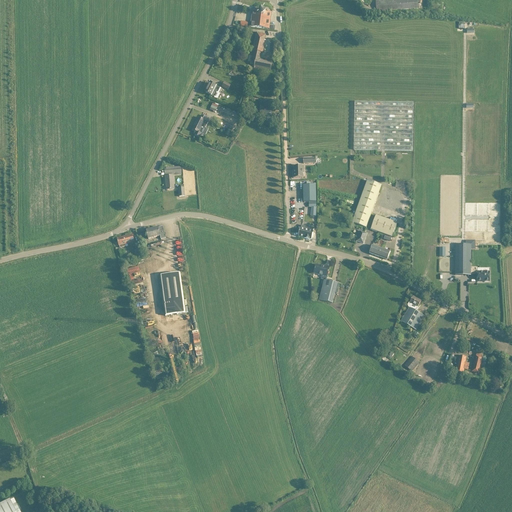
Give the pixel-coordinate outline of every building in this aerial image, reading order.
[(375,0),(377,12),(418,8),(417,0),(375,0)] [(254,11),(252,27),(268,29),(274,30),(274,26),(268,25),(269,17),(270,14),(269,14),(270,13),(266,13),(266,11),(265,10),(263,9),(261,9),(260,10),(254,7),(253,11),(254,11)] [(255,62),(254,68),(254,69),(262,71),(263,69),(271,71),(272,62),(268,62),(268,60),(261,59),(262,53),(263,53),(265,43),(266,41),(265,40),(266,34),(256,33),(255,39),(253,51),(254,51),(252,61),(255,62)] [(205,93),(214,97),(216,93),(217,93),(220,88),(217,87),(214,86),(210,83),(205,93)] [(263,106),(262,106),(262,112),(267,112),(267,113),(272,113),(271,106),(276,106),(275,99),(263,100),(263,106)] [(413,103),(370,102),(354,102),(354,150),(413,151),(413,103)] [(235,127),(239,119),(221,110),(217,118),(235,127)] [(202,134),(201,134),(204,128),(205,129),(209,122),(205,120),(206,117),(203,116),(201,119),(199,117),(192,130),(197,132),(195,135),(200,138),(202,134)] [(302,164),(302,166),(294,166),(294,173),(293,173),(293,178),(303,178),(302,173),(304,173),(303,169),(302,169),(302,164)] [(174,190),(174,185),(173,176),(165,176),(167,190),(174,190)] [(366,228),(368,224),(381,186),(367,181),(352,223),(366,228)] [(316,202),(316,185),(303,185),(304,203),(309,202),(316,202)] [(392,237),(394,233),(397,224),(375,217),(371,230),(392,237)] [(314,229),(301,225),(300,229),(298,237),(304,238),(304,239),(310,241),(310,240),(311,240),(313,232),(314,229)] [(166,238),(163,227),(157,228),(159,236),(161,236),(161,239),(166,238)] [(148,239),(154,238),(159,236),(157,228),(146,231),(148,239)] [(356,241),(363,244),(367,234),(360,231),(356,241)] [(133,235),(117,239),(119,246),(120,248),(126,247),(125,245),(135,242),(133,235)] [(489,282),(490,277),(490,272),(478,272),(478,267),(471,267),(471,245),(455,245),(455,275),(471,276),(471,274),(477,274),(477,282),(482,282),(482,281),(484,281),(484,283),(484,282),(489,282)] [(370,254),(387,260),(390,252),(372,246),(370,254)] [(314,274),(327,277),(329,268),(325,266),(325,267),(316,265),(315,269),(315,270),(314,274)] [(166,316),(185,314),(180,273),(161,275),(166,316)] [(324,280),(319,300),(332,304),(337,283),(324,280)] [(401,321),(416,330),(424,316),(414,310),(417,307),(418,307),(421,302),(413,297),(410,302),(409,303),(408,305),(408,307),(409,307),(401,321)] [(465,363),(466,358),(459,356),(456,373),(463,374),(464,368),(468,369),(469,364),(465,363)] [(480,374),(480,372),(483,358),(475,356),(472,372),(480,374)] [(412,372),(419,363),(412,357),(405,366),(412,372)] [(0,511),(20,511),(13,498),(0,504),(0,511)]
